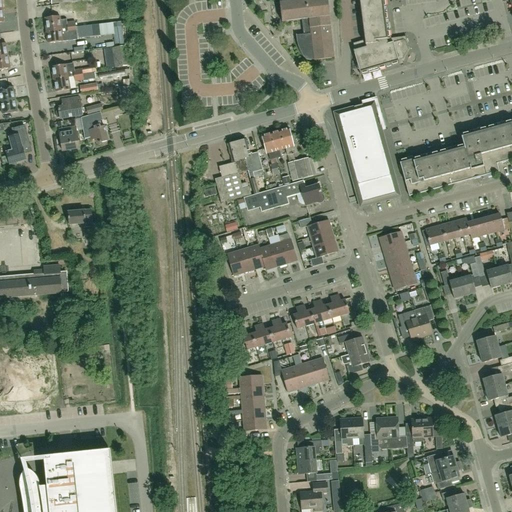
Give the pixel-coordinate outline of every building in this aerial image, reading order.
[(307,59),(311,60),(314,60),(334,58),(329,16),(330,16),(327,0),(285,0),(286,2),(280,3),(282,22),(304,19),(306,34),(297,35),(296,35),(296,39),(299,48),(303,56),(307,59)] [(359,0),(365,40),(353,43),(355,50),(353,51),(360,74),(368,72),(368,70),(378,67),(378,69),(399,63),(399,61),(403,59),(408,50),(406,41),(403,39),(389,44),(389,39),(388,30),(386,31),(385,21),(387,20),(386,12),(384,12),(383,8),(385,7),(384,0),(359,0)] [(93,13),(109,12),(109,4),(93,5),(93,13)] [(75,22),(67,23),(67,20),(60,21),(60,16),(45,18),(46,31),(76,27),(75,22)] [(76,27),(46,31),(48,43),(63,41),(63,42),(78,40),(77,39),(100,36),(100,33),(105,32),(104,24),(76,27)] [(113,28),(115,45),(124,44),(121,27),(113,28)] [(0,57),(8,56),(6,44),(0,44),(0,57)] [(124,46),(113,48),(115,67),(126,66),(124,46)] [(0,70),(10,69),(8,56),(0,57),(0,70)] [(53,80),(68,78),(74,77),(73,71),(75,71),(74,64),(51,67),(53,80)] [(110,72),(107,73),(98,74),(99,79),(108,78),(110,77),(123,75),(125,75),(125,70),(122,70),(110,72)] [(95,79),(95,73),(83,75),(83,80),(86,80),(86,84),(94,82),(94,79),(95,79)] [(68,78),(53,80),(55,92),(70,90),(68,78)] [(98,91),(97,84),(80,86),(81,93),(98,91)] [(0,102),(0,103),(15,100),(13,87),(0,89),(0,102)] [(60,119),(83,115),(80,97),(61,100),(62,107),(58,108),(59,112),(57,112),(58,117),(60,117),(60,119)] [(15,100),(0,103),(2,115),(17,112),(15,100)] [(374,101),(334,112),(360,207),(400,196),(374,101)] [(86,108),(88,116),(103,111),(107,110),(107,106),(102,108),(101,104),(86,108)] [(101,113),(88,116),(81,118),(85,139),(89,138),(89,141),(96,139),(97,144),(109,141),(106,132),(107,131),(106,127),(105,127),(102,127),(100,121),(103,120),(101,113)] [(474,131),(461,135),(464,146),(452,149),(439,152),(426,156),(408,161),(408,159),(400,161),(409,196),(435,189),(448,186),(461,182),(473,179),(486,175),(499,172),(497,164),(510,160),(511,159),(511,121),(500,125),(487,128),(474,131)] [(17,164),(16,163),(26,160),(22,149),(30,146),(24,125),(11,129),(13,136),(9,137),(13,152),(7,154),(10,165),(12,164),(12,165),(17,164)] [(80,141),(78,141),(76,127),(59,130),(62,151),(80,149),(79,146),(81,145),(80,141)] [(288,155),(294,153),(293,147),(294,147),(289,128),(279,131),(284,149),(286,149),(288,155)] [(284,149),(279,131),(271,133),(276,151),(274,152),(276,158),(281,157),(279,151),(284,149)] [(276,151),(271,133),(262,135),(267,154),(269,153),(270,160),(276,158),(274,152),(276,151)] [(250,155),(247,145),(249,145),(248,141),(246,142),(246,140),(238,142),(243,158),(245,158),(248,170),(251,180),(250,180),(255,195),(259,193),(255,179),(254,179),(253,172),(262,170),(257,152),(250,155)] [(249,187),(248,187),(247,183),(241,184),(238,173),(248,170),(245,158),(243,158),(238,142),(228,145),(233,161),(234,161),(235,163),(219,167),(222,177),(215,179),(221,203),(229,201),(229,200),(251,194),(249,187)] [(292,182),(313,176),(308,158),(287,163),(292,182)] [(272,176),(280,174),(277,163),(263,167),(266,178),(272,176)] [(306,188),(303,180),(259,193),(255,195),(244,198),(247,211),(260,208),(261,212),(289,204),(287,197),(296,195),(299,202),(301,205),(303,205),(306,205),(317,202),(319,202),(321,202),(323,201),(324,199),(324,198),(323,196),(321,194),(319,184),(306,188)] [(206,197),(217,195),(215,188),(204,191),(206,197)] [(92,220),(91,211),(68,213),(69,225),(86,223),(86,227),(85,227),(87,245),(97,244),(96,227),(93,227),(92,220)] [(504,230),(504,229),(500,213),(491,216),(496,232),(504,230)] [(491,216),(483,218),(488,234),(496,232),(491,216)] [(310,237),(332,231),(329,220),(312,225),(310,218),(299,222),(301,229),(307,227),(310,237)] [(471,239),(472,239),(466,218),(458,220),(462,236),(470,234),(471,239)] [(472,239),(480,237),(475,220),(467,223),(466,218),(472,239)] [(480,237),(488,234),(483,218),(475,220),(480,237)] [(454,239),(462,236),(458,220),(450,222),(454,239)] [(446,241),(454,239),(450,222),(442,225),(446,241)] [(225,225),(227,232),(238,229),(236,223),(225,225)] [(438,243),(446,241),(442,225),(433,227),(438,243)] [(430,246),(438,243),(433,227),(425,229),(430,246)] [(332,231),(310,237),(313,248),(335,241),(332,231)] [(383,249),(404,242),(401,232),(379,238),(383,249)] [(280,243),(287,264),(297,261),(291,239),(280,243)] [(335,241),(313,248),(317,258),(310,260),(312,267),(324,264),(322,257),(338,252),(335,241)] [(303,242),(297,244),(300,252),(312,248),(311,245),(305,247),(303,242)] [(404,242),(383,249),(386,259),(407,253),(404,242)] [(270,246),(276,267),(287,264),(280,243),(270,246)] [(259,249),(260,249),(259,245),(248,248),(255,270),(265,267),(259,249)] [(276,267),(270,246),(260,249),(259,249),(265,267),(266,271),(276,267)] [(255,270),(248,248),(238,251),(244,273),(255,270)] [(244,273),(238,251),(227,255),(234,276),(244,273)] [(407,253),(386,259),(389,269),(411,263),(407,253)] [(486,275),(485,272),(481,261),(480,256),(474,258),(476,263),(479,276),(480,277),(486,275)] [(476,263),(474,264),(472,257),(455,261),(456,265),(462,264),(470,265),(474,278),(479,276),(476,263)] [(411,263),(389,269),(392,280),(414,273),(411,263)] [(502,285),(511,282),(511,279),(508,265),(497,268),(502,285)] [(0,298),(62,294),(62,292),(68,292),(67,273),(60,273),(60,266),(44,267),(44,270),(39,271),(39,274),(0,277),(0,298)] [(502,285),(497,268),(486,271),(491,288),(502,285)] [(465,296),(460,279),(449,282),(447,271),(441,272),(444,286),(451,284),(454,298),(465,296)] [(414,273),(392,280),(395,290),(417,284),(414,273)] [(465,296),(475,293),(471,276),(460,279),(465,296)] [(340,316),(349,314),(345,299),(340,301),(339,295),(334,296),(340,316)] [(340,316),(334,296),(330,297),(332,303),(327,305),(332,319),(340,316)] [(332,319),(327,305),(323,306),(321,300),(317,301),(323,321),(332,319)] [(313,303),(315,309),(311,310),(315,324),(323,321),(317,301),(313,303)] [(429,306),(414,310),(422,336),(432,334),(428,319),(434,317),(439,316),(435,302),(429,304),(429,306)] [(315,324),(311,310),(306,311),(304,305),(300,306),(306,326),(315,324)] [(306,326),(300,306),(296,308),(297,314),(293,315),(297,329),(306,326)] [(414,310),(398,315),(402,327),(408,325),(413,341),(414,342),(418,341),(418,340),(418,337),(422,336),(414,310)] [(280,319),(276,320),(282,339),(291,337),(287,323),(282,325),(280,319)] [(274,327),(269,329),(273,342),(282,339),(276,320),(272,321),(274,327)] [(495,333),(510,329),(508,323),(493,328),(495,333)] [(263,324),(259,325),(265,345),(273,342),(269,329),(265,330),(263,324)] [(256,332),(252,334),(256,347),(265,345),(259,325),(254,326),(256,332)] [(256,347),(252,334),(248,335),(246,329),(241,330),(247,350),(256,347)] [(349,355),(367,350),(363,337),(354,340),(352,334),(338,338),(340,344),(346,343),(349,355)] [(480,353),(499,347),(496,336),(476,342),(480,353)] [(499,347),(480,353),(482,363),(502,358),(499,347)] [(344,365),(346,365),(349,375),(363,370),(362,365),(371,362),(367,350),(349,355),(341,357),(343,364),(344,365)] [(511,363),(511,356),(499,360),(501,366),(511,363)] [(319,383),(329,380),(323,358),(312,362),(319,383)] [(281,371),(282,371),(279,361),(274,362),(275,377),(282,375),(281,371)] [(302,365),(309,386),(319,383),(312,362),(302,365)] [(511,363),(501,366),(497,368),(499,373),(511,369),(511,363)] [(309,386),(302,365),(292,368),(298,390),(309,386)] [(298,390),(292,368),(282,371),(281,371),(282,375),(288,393),(298,390)] [(482,379),(485,391),(505,385),(502,374),(482,379)] [(241,389),(263,387),(262,375),(240,377),(241,389)] [(505,385),(485,391),(488,401),(507,396),(505,385)] [(263,387),(241,389),(242,399),(264,397),(263,387)] [(264,397),(242,399),(243,410),(265,408),(264,397)] [(265,408),(243,410),(243,421),(266,419),(265,408)] [(498,427),(511,423),(511,411),(495,416),(498,427)] [(362,418),(351,419),(352,439),(353,439),(359,438),(359,445),(364,445),(362,418)] [(421,419),(423,438),(434,437),(432,418),(421,419)] [(266,419),(243,421),(244,432),(267,430),(266,419)] [(340,420),(341,440),(341,442),(335,442),(336,454),(343,454),(342,445),(347,445),(347,446),(348,447),(353,447),(353,439),(352,439),(351,419),(340,420)] [(370,436),(371,447),(380,446),(380,448),(382,450),(389,449),(389,444),(387,419),(377,420),(378,436),(370,436)] [(387,419),(389,444),(397,444),(397,438),(399,437),(397,419),(387,419)] [(423,442),(422,438),(423,438),(421,419),(412,420),(413,435),(407,435),(408,447),(413,447),(413,443),(423,442)] [(511,423),(498,427),(501,438),(511,434),(511,423)] [(315,449),(323,448),(322,441),(310,442),(311,448),(297,449),(298,462),(316,460),(315,449)] [(116,511),(110,450),(44,459),(45,466),(47,486),(40,487),(39,481),(36,476),(32,472),(27,469),(27,470),(25,470),(21,475),(20,482),(20,488),(21,494),(22,499),(23,505),(24,511),(116,511)] [(443,453),(431,456),(426,457),(431,474),(461,465),(460,462),(456,463),(454,456),(444,458),(443,453)] [(316,460),(298,462),(299,475),(317,473),(316,460)] [(439,483),(441,489),(452,486),(450,480),(460,477),(458,470),(462,469),(461,465),(431,474),(432,479),(435,478),(437,484),(439,483)] [(313,492),(300,494),(301,511),(309,511),(310,508),(314,508),(314,511),(318,511),(323,511),(322,507),(321,493),(327,492),(327,488),(327,483),(326,483),(313,484),(313,492)] [(430,501),(429,495),(427,489),(420,491),(424,503),(430,501)] [(444,500),(448,499),(450,509),(447,510),(451,509),(471,503),(470,499),(467,500),(465,493),(455,496),(453,490),(442,494),(444,500)] [(404,511),(409,509),(407,502),(402,504),(402,503),(389,507),(390,511),(404,511)] [(470,511),(469,508),(473,507),(471,503),(451,509),(447,510),(447,511),(470,511)]
